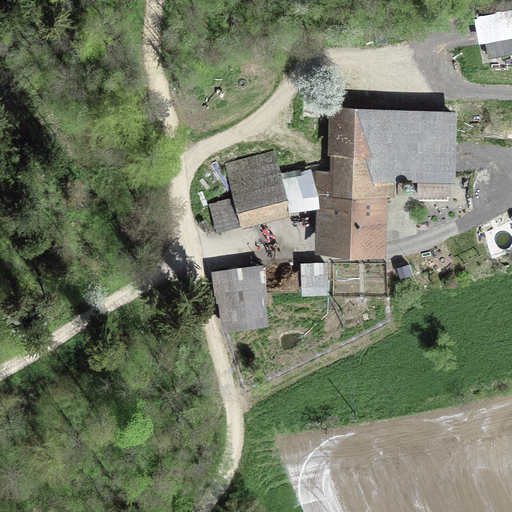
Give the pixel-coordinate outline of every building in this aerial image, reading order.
[(482,27),(511,19),(511,0),(502,0),(477,6),(482,27)] [(511,51),(511,32),(485,38),(489,56),(511,51)] [(316,204),(314,250),(386,252),(388,194),(395,194),(395,177),(417,177),(417,196),(447,197),(448,178),(456,178),(457,106),(329,102),(327,168),(320,168),(316,168),(316,204)] [(276,149),(225,161),(234,195),(209,201),(216,231),(291,213),(290,208),(281,171),(276,149)] [(320,163),(281,171),(290,208),(316,204),(316,168),(320,168),(320,163)] [(325,258),(300,259),(301,281),(302,292),(327,291),(325,258)] [(264,260),(211,268),(215,298),(218,298),(223,327),(269,321),(265,292),(268,292),(264,260)] [(357,278),(357,268),(340,267),(340,277),(357,278)]
